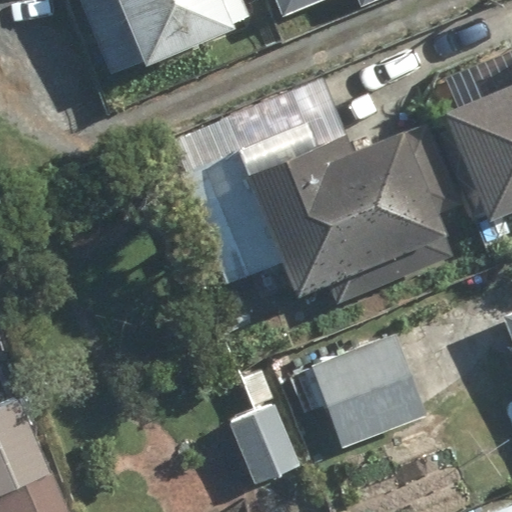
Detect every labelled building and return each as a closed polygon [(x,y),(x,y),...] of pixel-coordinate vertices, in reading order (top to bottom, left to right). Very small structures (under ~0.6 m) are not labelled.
[(83,0),(108,67),(246,16),(240,0),(83,0)] [(272,0),(278,15),(320,0),(358,0),(360,6),(377,0),(272,0)] [(511,85),(446,113),(486,214),(511,203),(511,85)] [(240,156),(201,172),(243,274),(250,271),(263,301),(449,224),(439,202),(459,194),(429,122),(397,135),(395,129),(333,154),(326,136),(245,169),(240,156)] [(393,326),(312,362),(349,447),(430,412),(393,326)] [(305,464),(259,367),(234,379),(280,476),(305,464)] [(68,511),(17,393),(0,400),(0,511),(68,511)] [(511,511),(511,498),(476,511),(511,511)] [(319,511),(315,503),(297,511),(319,511)]
